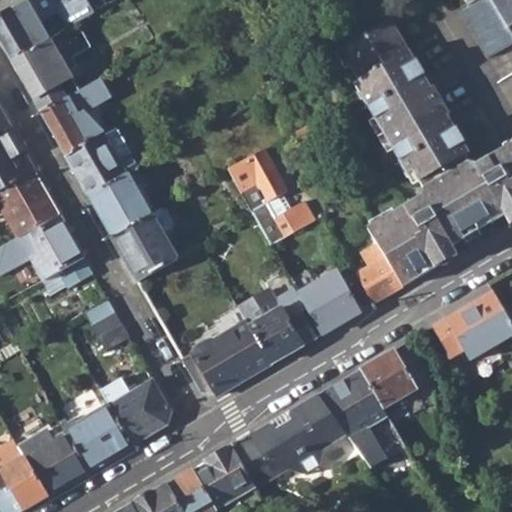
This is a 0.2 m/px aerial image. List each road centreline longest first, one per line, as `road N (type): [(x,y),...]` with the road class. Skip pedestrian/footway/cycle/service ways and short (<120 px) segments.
road 1 (residential): [(199,430),(0,74)]
road 2 (residential): [(511,249),(199,430)]
road 3 (residential): [(199,430),(63,511)]
